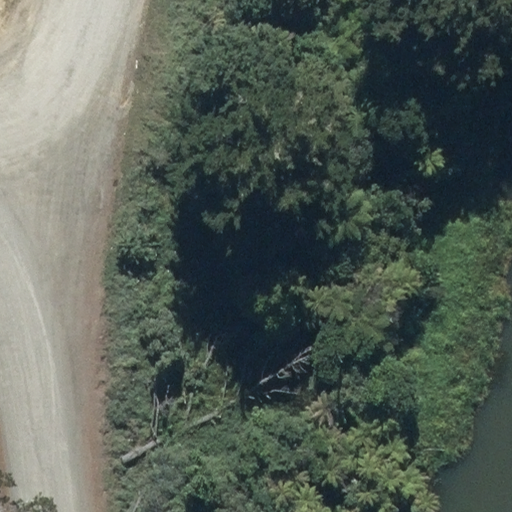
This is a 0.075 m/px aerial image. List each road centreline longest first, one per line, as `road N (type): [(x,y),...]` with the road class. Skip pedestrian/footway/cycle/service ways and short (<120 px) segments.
road 1 (unclassified): [(0,290),(49,449),(56,511)]
road 2 (unclassified): [(0,161),(45,106),(87,0)]
